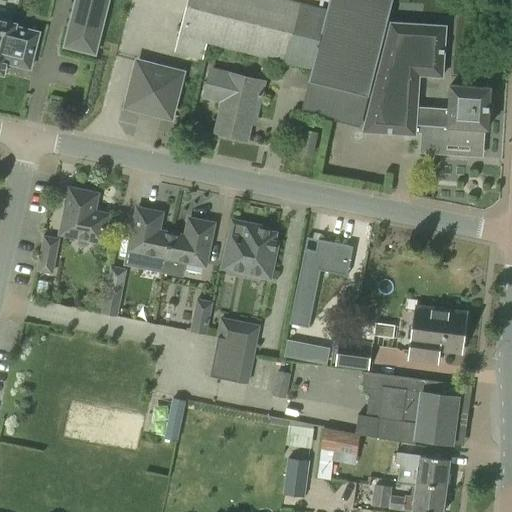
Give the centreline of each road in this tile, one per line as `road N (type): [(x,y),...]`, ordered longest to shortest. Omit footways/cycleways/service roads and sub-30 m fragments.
road 1 (unclassified): [(511,234),(31,138)]
road 2 (tertiary): [(506,511),(511,311)]
